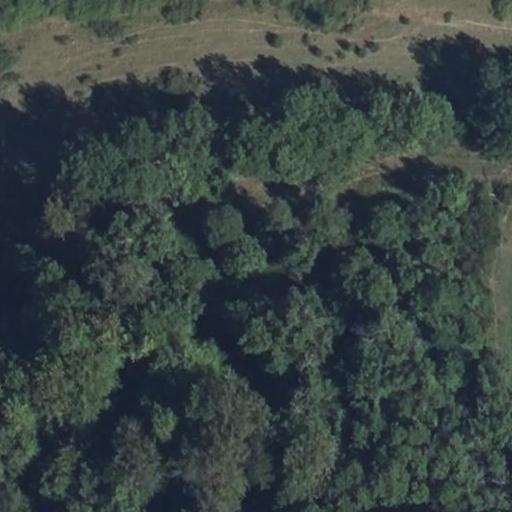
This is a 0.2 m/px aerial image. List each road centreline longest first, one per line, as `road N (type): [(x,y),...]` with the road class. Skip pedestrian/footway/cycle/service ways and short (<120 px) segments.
road 1 (residential): [(511,439),(313,373),(0,326)]
road 2 (unclassified): [(0,200),(99,157),(412,102),(511,98)]
